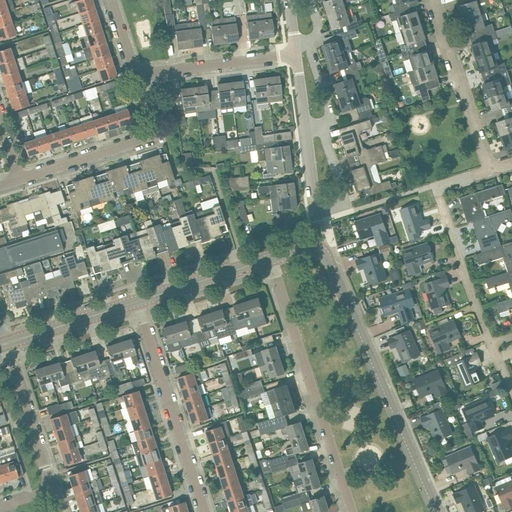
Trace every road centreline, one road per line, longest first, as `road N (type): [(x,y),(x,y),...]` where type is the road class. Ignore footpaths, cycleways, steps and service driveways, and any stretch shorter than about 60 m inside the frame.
road 1 (tertiary): [(435,511),(317,250)]
road 2 (residential): [(351,511),(269,259)]
road 3 (residential): [(205,511),(137,301)]
road 4 (residential): [(19,181),(148,137),(136,75)]
road 5 (residential): [(489,170),(435,0)]
road 6 (residential): [(136,75),(296,54)]
road 7 (residential): [(490,343),(438,195)]
road 8 (unclassified): [(52,489),(5,343)]
road 9 (tertiary): [(5,343),(137,301)]
road 10 (tertiary): [(137,301),(269,259)]
